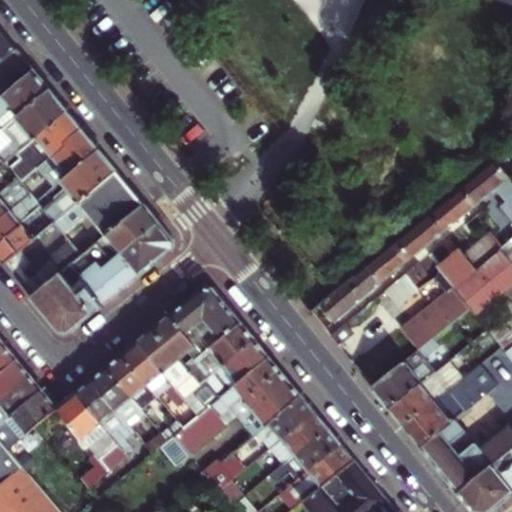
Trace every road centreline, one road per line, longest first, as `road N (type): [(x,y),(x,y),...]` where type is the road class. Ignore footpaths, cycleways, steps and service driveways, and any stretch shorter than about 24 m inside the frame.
road 1 (tertiary): [(221,240),(443,511)]
road 2 (tertiary): [(23,0),(221,240)]
road 3 (residential): [(221,240),(78,356),(49,349),(0,292)]
